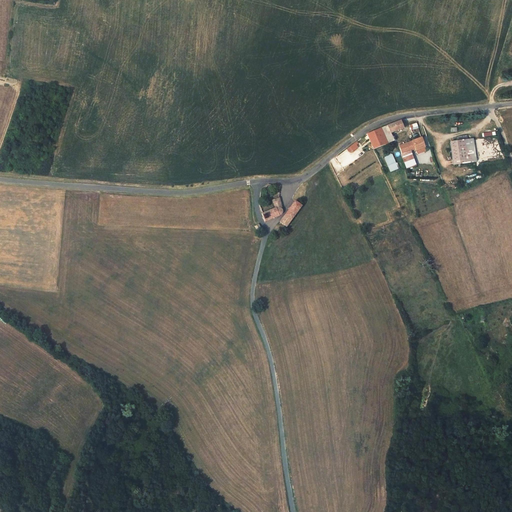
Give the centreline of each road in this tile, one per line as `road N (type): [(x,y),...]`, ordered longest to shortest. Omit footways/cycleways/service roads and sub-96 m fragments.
road 1 (unclassified): [(268,229),(251,300),(272,371),(292,511)]
road 2 (tertiary): [(0,180),(179,193),(260,181)]
road 3 (tertiary): [(285,183),(394,118),(488,107)]
